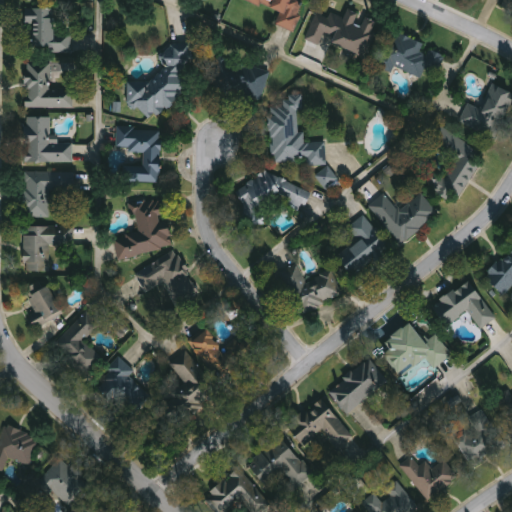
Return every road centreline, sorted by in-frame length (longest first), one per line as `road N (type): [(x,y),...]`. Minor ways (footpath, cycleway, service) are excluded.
road 1 (residential): [(148,494),(469,233),(511,183)]
road 2 (residential): [(308,365),(204,229),(202,188),(215,138)]
road 3 (residential): [(168,511),(0,342)]
